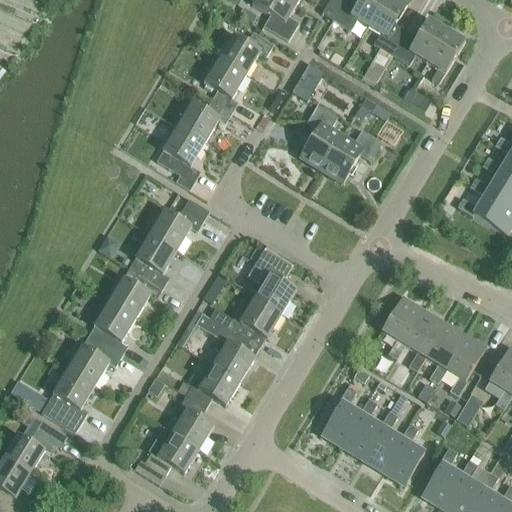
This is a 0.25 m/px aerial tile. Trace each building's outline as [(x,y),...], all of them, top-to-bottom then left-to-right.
[(288,21),(295,9),(280,0),(255,0),(251,8),(270,19),(263,30),(288,45),(299,27),(288,21)] [(280,0),(295,9),(300,0),(305,0),(312,4),(314,0),(280,0)] [(331,0),(321,16),(332,23),(345,0),(331,0)] [(356,24),(368,31),(386,0),(360,0),(357,5),(349,0),(345,0),(332,23),(350,34),(356,24)] [(374,87),(382,74),(382,73),(405,34),(395,28),(406,9),(391,0),(386,0),(368,31),(379,38),(373,48),(378,51),(368,68),(363,65),(356,76),(374,87)] [(416,41),(405,34),(382,73),(382,74),(396,82),(404,67),(408,69),(415,59),(426,66),(446,33),(427,22),(416,41)] [(465,44),(446,33),(426,66),(437,73),(431,83),(438,87),(445,77),(465,44)] [(232,39),(218,62),(246,79),(260,56),(266,60),(273,49),(252,36),(246,47),(232,39)] [(246,79),(218,62),(203,86),(217,94),(211,104),(231,117),(238,106),(232,103),(246,79)] [(308,69),(291,96),(305,105),(322,77),(308,69)] [(431,105),(415,95),(411,92),(404,103),(424,116),(431,105)] [(390,116),(365,101),(354,120),(361,124),(367,114),(385,124),(390,116)] [(231,117),(211,104),(205,115),(191,106),(177,130),(205,147),(219,124),(225,128),(231,117)] [(320,175),(341,140),(329,133),(337,121),(317,109),(306,126),(317,132),(299,162),(320,175)] [(205,147),(177,130),(162,154),(163,154),(156,165),(179,179),(175,186),(189,194),(193,187),(200,176),(191,170),(205,147)] [(353,147),(341,140),(320,175),(341,187),(359,158),(370,164),(380,147),(360,135),(353,147)] [(495,150),(509,158),(510,156),(511,157),(511,148),(500,141),(495,150)] [(482,170),(496,179),(498,176),(511,185),(511,157),(510,156),(509,158),(501,170),(487,161),(482,170)] [(470,191),(484,199),(485,197),(511,213),(511,185),(498,176),(496,179),(489,191),(475,182),(470,191)] [(511,213),(485,197),(484,199),(476,211),(462,202),(457,211),(472,220),(473,218),(506,238),(511,228),(511,213)] [(149,238),(176,255),(190,232),(197,236),(209,216),(188,203),(177,222),(163,214),(149,238)] [(439,214),(437,217),(446,224),(449,219),(450,218),(440,212),(439,214)] [(162,278),(176,255),(149,238),(135,261),(135,262),(128,272),(162,292),(169,281),(162,278)] [(241,294),(281,319),(295,295),(282,287),(288,276),(292,270),(264,253),(247,280),(249,281),(241,294)] [(156,303),(162,292),(128,272),(122,282),(108,305),(136,322),(149,299),(156,303)] [(267,342),(281,319),(241,294),(232,308),(238,311),(232,322),(215,312),(209,321),(259,352),(265,341),(267,342)] [(396,363),(405,349),(403,348),(423,314),(402,301),(382,335),(396,344),(388,358),(396,363)] [(122,345),(136,322),(108,305),(87,340),(121,360),(128,349),(122,345)] [(417,375),(425,361),(423,360),(444,326),(423,314),(403,348),(405,349),(417,356),(408,370),(417,375)] [(253,362),(259,352),(209,321),(209,322),(201,318),(195,328),(202,332),(216,341),(217,340),(220,342),(214,352),(220,355),(212,369),(240,386),(254,363),(253,362)] [(444,373),(464,339),(444,326),(423,360),(425,361),(437,369),(429,383),(437,388),(446,374),(444,373)] [(485,352),(464,339),(444,373),(446,374),(458,381),(449,395),(458,401),(467,386),(465,385),(485,352)] [(115,371),(121,360),(87,340),(67,373),(95,390),(109,367),(115,371)] [(511,398),(510,398),(511,394),(511,352),(509,351),(489,385),(504,394),(495,408),(504,413),(511,399),(511,398)] [(225,410),(240,386),(212,369),(203,383),(197,379),(191,390),(182,385),(177,394),(185,399),(206,412),(212,402),(225,410)] [(81,413),(95,390),(67,373),(53,397),(66,405),(54,425),(75,437),(80,428),(87,417),(81,413)] [(368,380),(358,373),(353,381),(363,388),(368,380)] [(413,378),(405,373),(397,385),(405,390),(413,378)] [(155,382),(148,393),(155,397),(162,386),(155,382)] [(418,400),(417,401),(426,406),(434,393),(426,387),(418,400)] [(362,418),(360,417),(348,409),(356,395),(348,390),(339,405),(340,406),(320,439),(341,452),(362,418)] [(36,396),(28,408),(41,415),(48,403),(36,396)] [(471,398),(455,424),(467,431),(482,405),(471,398)] [(171,436),(199,454),(213,430),(200,422),(206,412),(185,399),(173,419),(179,423),(171,436)] [(341,452),(362,464),(383,431),(380,429),(368,422),(377,408),(368,403),(360,417),(362,418),(341,452)] [(450,404),(443,415),(453,421),(460,409),(450,404)] [(362,464),(383,477),(403,443),(401,442),(389,435),(398,421),(389,415),(380,429),(383,431),(362,464)] [(26,430),(20,440),(30,446),(43,426),(29,417),(22,428),(26,430)] [(435,435),(444,441),(451,430),(442,424),(435,435)] [(2,462),(30,479),(44,456),(50,460),(56,450),(60,452),(67,442),(43,426),(30,446),(20,440),(17,438),(2,462)] [(403,443),(383,477),(404,490),(425,456),(410,447),(418,433),(410,428),(401,442),(403,443)] [(184,478),(199,454),(171,436),(162,432),(148,455),(150,457),(143,467),(140,465),(134,474),(159,489),(171,469),(184,478)] [(421,500),(440,511),(442,511),(463,480),(461,479),(449,471),(458,457),(449,452),(440,467),(441,468),(421,500)] [(130,453),(124,462),(131,467),(137,457),(130,453)] [(15,502),(30,479),(2,462),(0,464),(0,507),(7,511),(17,511),(21,506),(15,502)] [(463,480),(442,511),(470,511),(483,492),(482,491),(470,484),(478,470),(470,465),(461,479),(463,480)] [(499,511),(504,505),(503,504),(490,497),(499,482),(490,477),(482,491),(483,492),(470,511),(499,511)] [(511,490),(503,504),(504,505),(499,511),(511,511),(511,509),(511,507),(511,490)]
